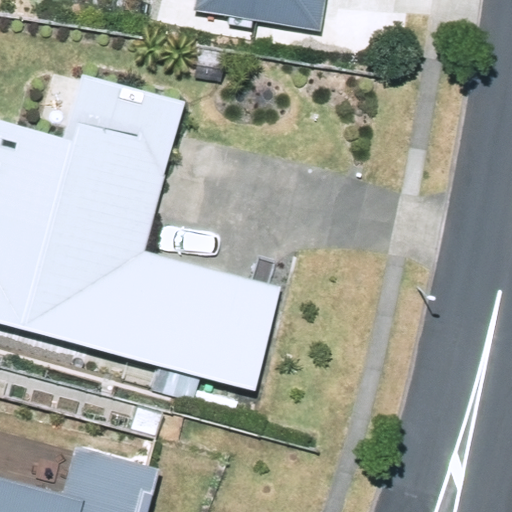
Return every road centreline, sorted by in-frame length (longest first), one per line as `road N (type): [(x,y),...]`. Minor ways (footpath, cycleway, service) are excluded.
road 1 (tertiary): [(405,511),(436,422),(502,284)]
road 2 (tertiary): [(502,284),(500,434),(485,511)]
